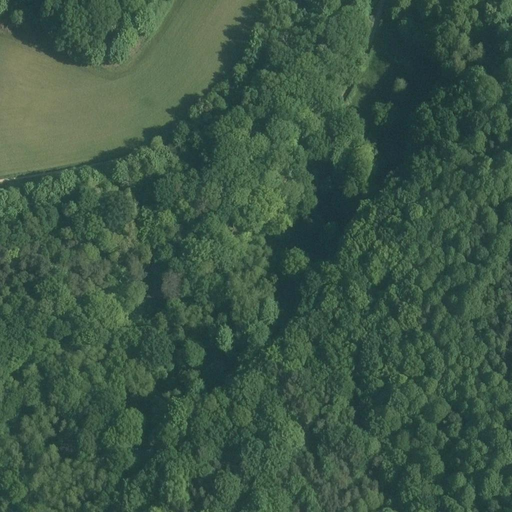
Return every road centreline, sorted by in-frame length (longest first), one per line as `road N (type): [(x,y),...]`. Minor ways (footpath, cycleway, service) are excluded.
road 1 (track): [(290,163),(231,235),(164,290),(0,341)]
road 2 (track): [(379,0),(352,72),(290,163)]
